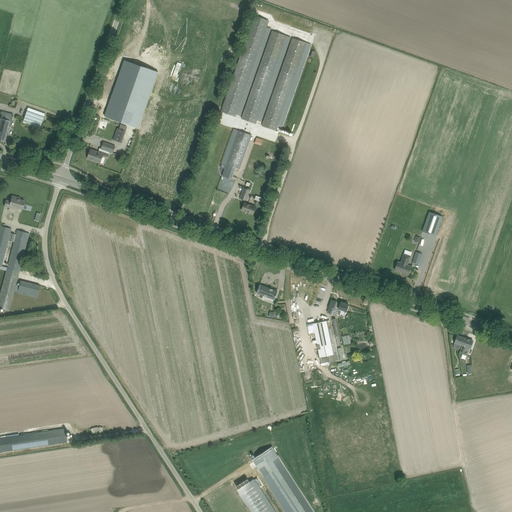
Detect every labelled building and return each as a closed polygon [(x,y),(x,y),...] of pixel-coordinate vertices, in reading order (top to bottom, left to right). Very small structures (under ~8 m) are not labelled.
[(236,117),(237,114),(241,116),(271,29),(267,27),(269,21),(254,16),(221,112),(236,117)] [(256,124),(257,120),(261,122),(291,37),(272,31),(241,119),(256,124)] [(311,44),(292,38),(261,126),(276,131),(278,128),(282,129),(311,44)] [(138,128),(158,72),(124,60),(104,116),(138,128)] [(27,109),(24,118),(22,123),(39,129),(44,117),(45,113),(28,107),(27,109)] [(223,113),(221,113),(216,111),(213,121),(219,124),(223,113)] [(3,112),(0,122),(0,140),(5,142),(6,137),(12,115),(3,112)] [(121,143),(125,131),(119,129),(117,128),(113,140),(121,143)] [(240,169),(252,135),(234,129),(222,162),(226,164),(222,176),(232,179),(236,168),(240,169)] [(113,152),(115,146),(104,142),(102,148),(100,148),(99,152),(91,149),(88,158),(100,163),(103,156),(107,158),(110,151),(113,152)] [(246,202),(250,190),(243,188),(239,199),(246,202)] [(6,200),(4,207),(12,209),(12,207),(22,210),(24,201),(17,199),(18,197),(12,196),(10,201),(6,200)] [(253,214),(256,207),(244,203),(242,210),(253,214)] [(443,217),(429,213),(423,232),(436,236),(443,217)] [(0,268),(6,270),(4,277),(0,293),(0,308),(9,311),(17,280),(19,271),(29,233),(24,232),(18,230),(17,230),(16,234),(11,233),(12,228),(0,225),(0,268)] [(422,254),(416,252),(412,262),(419,264),(422,254)] [(409,275),(412,266),(408,265),(411,256),(404,254),(401,263),(398,262),(395,270),(409,275)] [(17,292),(32,296),(37,298),(40,286),(20,281),(17,292)] [(260,285),(257,293),(275,300),(278,291),(260,285)] [(332,300),(330,304),(329,308),(333,310),(331,314),(337,316),(339,309),(346,311),(347,309),(349,304),(341,301),(341,303),(336,301),(332,300)] [(336,336),(338,346),(341,345),(339,335),(336,318),(332,319),(336,336)] [(327,321),(313,324),(321,364),(334,361),(333,355),(336,354),(330,322),(327,323),(327,321)] [(344,344),(351,343),(350,335),(343,336),(344,344)] [(457,335),(456,340),(454,345),(459,348),(460,345),(463,346),(465,338),(457,335)] [(473,341),(465,338),(463,346),(465,347),(462,353),(467,355),(470,348),(471,345),(473,341)] [(0,452),(67,442),(65,428),(0,437),(0,452)] [(272,446),(252,459),(258,468),(257,469),(285,511),(276,511),(257,482),(256,483),(254,479),(237,490),(239,494),(250,511),(315,511),(279,455),(278,455),(272,446)]
